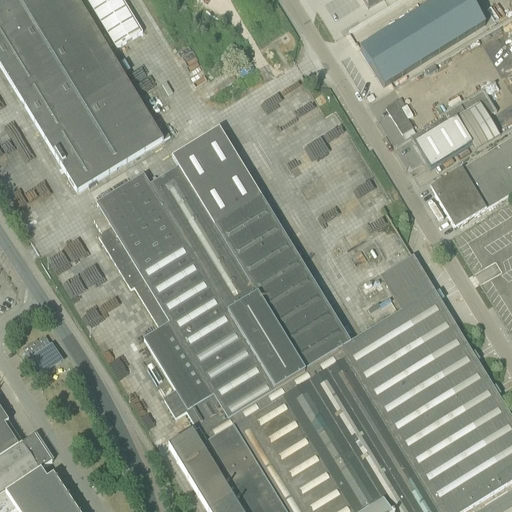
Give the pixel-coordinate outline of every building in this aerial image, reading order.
[(75,0),(0,0),(0,68),(77,196),(163,144),(163,143),(170,139),(164,130),(157,134),(139,105),(124,79),(75,0)] [(121,0),(86,0),(117,51),(142,35),(121,0)] [(443,0),(360,52),(383,90),(391,85),(485,27),(468,0),(443,0)] [(361,0),(368,11),(386,0),(361,0)] [(435,66),(424,73),(426,78),(437,71),(435,66)] [(494,129),(488,118),(494,114),(482,95),(411,139),(431,172),(472,146),(477,154),(501,140),(494,129)] [(413,130),(406,120),(411,117),(400,101),(386,110),(389,116),(402,137),(413,130)] [(466,511),(511,484),(511,422),(492,389),(413,260),(381,279),(402,314),(350,346),(218,131),(172,159),(179,171),(150,189),(144,178),(97,207),(103,218),(94,224),(102,237),(99,240),(131,293),(134,291),(160,333),(144,343),(176,395),(164,403),(176,422),(186,415),(197,433),(193,436),(192,436),(168,450),(206,511),(466,511)] [(511,151),(511,140),(438,185),(430,190),(435,199),(511,151)] [(454,231),(511,196),(511,151),(435,199),(454,231)] [(24,354),(31,365),(32,365),(36,372),(57,358),(53,351),(46,339),(24,354)] [(0,499),(5,496),(41,472),(52,465),(35,438),(22,446),(8,426),(9,425),(0,411),(0,499)] [(76,511),(54,477),(50,480),(50,478),(47,481),(41,472),(5,496),(0,499),(0,511),(76,511)]
